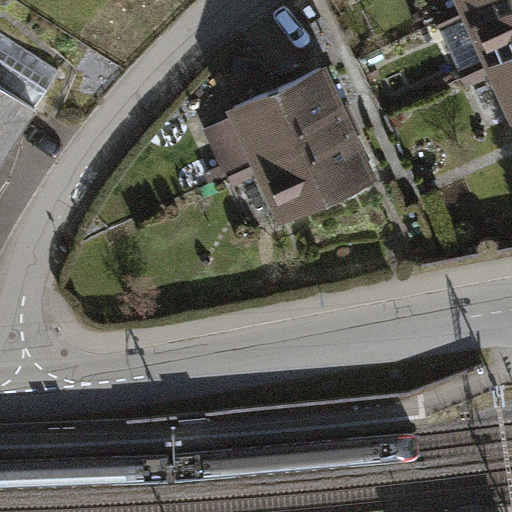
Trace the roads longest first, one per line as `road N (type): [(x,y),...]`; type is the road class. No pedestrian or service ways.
road 1 (residential): [(20,381),(119,381),(511,309)]
road 2 (residential): [(243,0),(89,171),(26,274),(20,381)]
